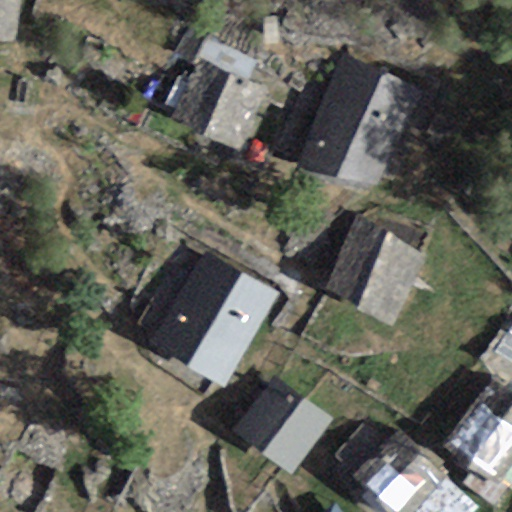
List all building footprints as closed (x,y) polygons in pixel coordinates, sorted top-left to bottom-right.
[(20,0),(0,0),(0,39),(15,41),(20,0)] [(247,80),(257,62),(210,38),(201,56),(247,80)] [(421,91),(343,55),(297,155),(375,190),(421,91)] [(234,148),(263,89),(247,80),(201,56),(168,116),(234,148)] [(389,322),(425,255),(358,220),(322,287),(389,322)] [(277,296),(203,251),(148,342),(222,387),(277,296)] [(331,420),(273,377),(232,431),(289,474),(331,420)] [(475,465),(499,483),(511,464),(511,394),(490,378),(442,444),(475,465)] [(400,432),(354,479),(387,511),(412,511),(413,511),(445,477),(400,432)] [(494,509),(508,489),(499,483),(475,465),(461,485),(494,509)] [(414,511),(475,511),(478,509),(445,477),(413,511),(414,511)]
